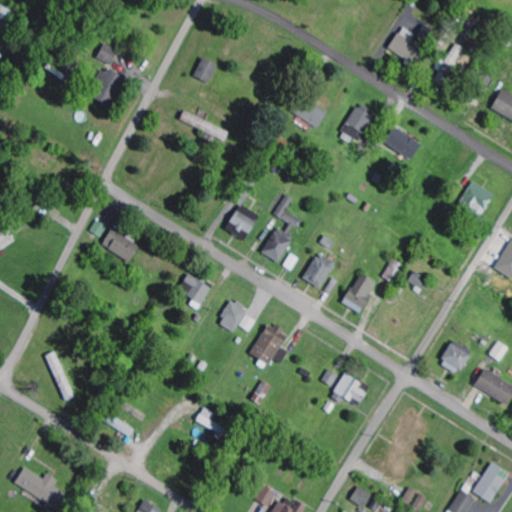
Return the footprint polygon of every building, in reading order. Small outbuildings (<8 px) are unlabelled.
[(0,34),(2,35),(13,9),(0,3),(0,34)] [(413,41),(417,34),(404,26),(391,50),(417,64),(426,49),(413,41)] [(98,60),(113,66),(120,50),(105,43),(98,60)] [(196,76),(211,83),(220,65),(205,58),(196,76)] [(128,80),(105,68),(91,96),(113,108),(128,80)] [(511,93),(505,90),(494,109),(511,119),(511,93)] [(321,128),(329,113),(303,98),(294,114),(321,128)] [(345,134),(363,142),(376,111),(358,103),(345,134)] [(181,121),(227,141),(231,132),(186,111),(181,121)] [(387,146),(414,160),(424,143),(397,128),(387,146)] [(485,214),(497,195),(475,181),(463,200),(485,214)] [(264,254),(281,263),(296,238),(292,236),(302,219),(289,212),(296,200),(288,195),(276,215),(291,224),(287,232),(279,227),(264,254)] [(262,216),(242,205),(228,230),(247,241),(262,216)] [(109,225),(98,220),(92,232),(104,237),(109,225)] [(17,241),(8,227),(0,231),(0,248),(1,251),(17,241)] [(104,247),(133,261),(141,245),(113,230),(104,247)] [(511,244),(497,268),(511,277),(511,244)] [(323,289),(337,263),(320,253),(306,280),(323,289)] [(395,284),(407,265),(396,258),(384,277),(395,284)] [(410,282),(425,290),(431,279),(416,271),(410,282)] [(345,304),(362,314),(380,283),(362,273),(345,304)] [(200,310),(214,288),(191,274),(181,290),(195,299),(192,305),(200,310)] [(220,323),(236,334),(241,326),(251,333),(258,322),(248,315),(251,310),(235,300),(220,323)] [(282,348),(291,335),(271,323),(252,354),(271,366),(275,359),(283,364),(290,353),(282,348)] [(442,364),(460,375),(474,352),(456,341),(442,364)] [(502,362),(511,349),(501,342),(492,355),(502,362)] [(75,399),(60,351),(49,355),(64,402),(75,399)] [(324,382),(334,387),(341,376),(330,370),(324,382)] [(477,389),(510,404),(511,400),(511,382),(485,371),(477,389)] [(365,403),(372,385),(344,375),(337,394),(353,400),(354,399),(365,403)] [(198,423),(226,436),(229,429),(214,422),(217,413),(205,408),(198,423)] [(406,468),(432,425),(411,412),(392,443),(397,446),(390,458),(406,468)] [(500,475),(504,469),(495,463),(475,492),(493,503),(508,480),(500,475)] [(16,485),(61,511),(71,496),(55,487),(59,480),(49,474),(46,479),(26,468),(16,485)] [(258,501),(272,507),(278,492),(264,486),(258,501)] [(366,509),(374,495),(361,487),(353,501),(366,509)] [(418,492),(411,488),(404,501),(412,505),(418,492)] [(469,511),(478,500),(464,491),(449,511),(469,511)] [(425,511),(432,501),(422,494),(414,507),(423,511),(425,511)] [(277,511),(304,511),(307,506),(284,496),(277,511)] [(161,511),(163,510),(146,500),(139,511),(161,511)]
